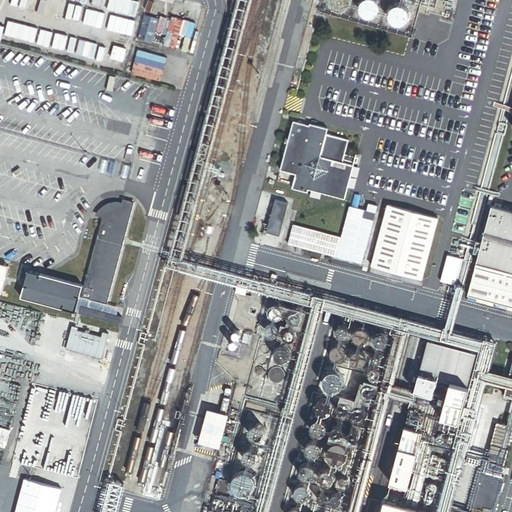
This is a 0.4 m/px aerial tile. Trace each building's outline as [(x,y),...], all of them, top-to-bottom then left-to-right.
[(351,5),(352,2),(351,0),(330,0),(331,2),(332,5),(333,7),(335,9),(337,10),(340,11),(343,11),(345,10),(348,9),(349,7),(351,5)] [(380,12),(381,9),(381,7),(380,4),(379,1),(378,0),(362,0),(361,1),(360,4),(360,6),(360,9),(361,12),(362,14),(364,16),(366,17),(369,18),(372,18),(374,17),(377,16),(378,14),(380,12)] [(409,20),(410,17),(410,15),(410,12),(409,9),(407,7),(405,6),(402,5),(400,5),(397,5),(395,6),(393,8),(391,9),(390,12),(389,15),(389,17),(390,20),(392,22),(394,24),(396,25),(398,26),(401,26),(404,25),(406,24),(408,22),(409,20)] [(310,189),(346,199),(355,165),(344,162),(349,140),(327,134),(329,128),(311,124),(310,125),(294,121),(282,170),(297,174),(293,188),(309,192),(310,189)] [(108,303),(135,201),(125,198),(124,202),(121,201),(115,200),(108,201),(107,205),(105,206),(103,208),(100,211),(99,213),(99,215),(104,216),(85,286),(82,296),(108,303)] [(280,235),(289,203),(276,199),(267,232),(280,235)] [(342,235),(337,256),(362,263),(378,207),(368,204),(366,210),(350,206),(342,235)] [(388,206),(373,267),(423,280),(438,219),(388,206)] [(511,211),(493,207),(469,296),(511,307),(511,211)] [(337,256),(342,235),(295,223),(290,243),(337,256)] [(9,266),(0,263),(0,292),(2,294),(9,266)] [(85,286),(28,272),(22,298),(78,313),(82,296),(85,286)] [(248,293),(249,284),(239,282),(237,291),(248,293)] [(281,315),(281,313),(281,312),(281,310),(279,308),(278,308),(276,307),(274,308),(273,309),(272,311),(271,313),(272,314),(273,316),(274,317),(276,318),(278,317),(279,317),(281,315)] [(299,321),(299,319),(299,317),(299,315),(297,314),(296,313),(294,313),(292,313),(290,314),(289,316),(289,318),(290,320),(291,321),(292,322),(294,323),(296,323),(297,322),(299,321)] [(275,333),(276,332),(276,330),(275,328),(274,327),(272,326),(270,326),(269,326),(267,327),(266,328),(265,330),(265,332),(266,333),(267,335),(269,335),(271,336),(272,335),(274,335),(275,333)] [(347,335),(347,333),(347,331),(347,330),(345,328),(344,327),(342,327),(340,328),(338,329),(337,331),(337,333),(337,334),(338,336),(340,337),(342,338),(344,337),(345,336),(347,335)] [(295,338),(295,337),(295,335),(295,333),(294,332),(292,331),(290,330),(288,331),(287,332),(286,334),(285,335),(285,337),(286,339),(288,340),(290,341),(292,341),(293,340),(295,338)] [(368,339),(368,337),(368,335),(367,333),(366,332),(364,331),(363,330),(361,330),(359,330),(357,331),(356,332),(354,333),(354,335),(353,337),(353,339),(354,341),(355,342),(356,344),(358,345),(360,345),(362,345),(363,345),(365,344),(367,342),(368,341),(368,339)] [(385,343),(386,341),(386,339),(385,338),(384,336),(382,335),(380,335),(378,336),(377,337),(376,338),(375,340),(376,342),(377,344),(378,345),(380,345),(382,345),(383,344),(385,343)] [(460,422),(478,354),(428,341),(415,392),(433,396),(437,379),(451,383),(442,417),(460,422)] [(291,354),(292,352),(291,350),(290,348),(289,347),(288,345),(286,345),(284,344),(282,345),(280,345),(279,346),(278,348),(277,350),(276,352),(277,354),(277,355),(278,357),(280,358),(281,359),(283,360),(285,360),(287,359),(288,358),(290,357),(291,355),(291,354)] [(345,356),(345,354),(345,353),(344,351),(343,350),(341,349),(340,348),(338,348),(336,348),(335,349),(333,350),(332,351),(331,353),(331,354),(331,356),(332,358),(333,359),(334,360),(335,361),(337,362),(339,362),(341,361),(342,361),(343,359),(344,358),(345,356)] [(366,362),(366,360),(365,358),(364,356),(364,355),(362,354),(360,353),(358,353),(356,353),(355,354),(353,355),(352,357),(351,358),(351,360),(351,362),(351,364),(352,365),(354,367),(355,368),(357,368),(359,368),(361,368),(363,367),(364,365),(365,364),(366,362)] [(285,375),(286,373),(285,372),(284,370),(283,368),(282,367),(280,367),(278,366),(276,367),(274,367),(273,368),(272,370),(271,371),(270,373),(271,375),(271,377),(272,379),(273,380),(275,381),(277,381),(279,381),(281,381),(282,380),(284,379),(285,377),(285,375)] [(381,376),(381,375),(382,374),(382,372),(381,371),(381,370),(380,369),(379,368),(378,367),(376,367),(375,367),(374,368),(372,369),(371,370),(371,371),(371,372),(371,374),(371,375),(372,376),(373,377),(374,378),(376,378),(377,378),(378,378),(380,377),(381,376)] [(343,387),(344,384),(344,381),(344,379),(343,376),(341,374),(339,373),(337,372),(334,371),(331,372),(329,373),(327,374),(325,376),(324,379),(323,381),(324,384),(324,386),(326,389),(328,390),(330,392),(333,392),(335,392),(338,392),(340,391),(342,389),(343,387)] [(371,391),(372,388),(372,386),(371,383),(370,381),(369,379),(367,377),(364,376),(362,376),(359,376),(356,377),(354,379),(353,381),(351,383),(351,386),(351,389),(352,391),(353,393),(355,395),(358,396),(360,397),(363,397),(365,396),(368,395),(370,393),(371,391)] [(332,407),(333,405),(332,403),(331,401),(330,400),(329,399),(327,398),(325,398),(323,398),(321,399),(320,400),(319,401),(318,403),(317,405),(318,407),(318,408),(319,410),(321,411),(322,412),(324,413),(326,413),(328,412),(329,411),(331,410),(332,408),(332,407)] [(349,411),(350,410),(350,408),(350,407),(350,406),(349,404),(349,403),(347,402),(346,402),(345,402),(343,402),(342,402),(341,403),(340,404),(339,406),(339,407),(339,408),(340,410),(340,411),(341,412),(343,412),(344,413),(345,413),(347,412),(348,412),(349,411)] [(365,415),(366,413),(366,412),(367,411),(366,409),(366,408),(365,407),(364,406),(362,406),(361,405),(360,406),(358,406),(357,407),(356,408),(356,409),(356,411),(356,412),(356,413),(357,415),(358,415),(359,416),(360,416),(362,416),(363,416),(364,415),(365,415)] [(221,446),(230,413),(209,408),(201,440),(221,446)] [(327,427),(327,426),(327,424),(326,422),(325,421),(323,419),(322,419),(320,418),(318,419),(316,419),(315,421),(313,422),(313,424),(312,426),(312,427),(313,429),(314,431),(315,432),(317,433),(319,433),(321,433),(323,433),(324,432),(326,431),(327,429),(327,427)] [(343,434),(344,433),(344,431),(344,430),(344,429),(344,427),(343,426),(342,426),(340,425),(339,425),(337,425),(336,426),(335,426),(334,427),(334,429),(333,430),(333,431),(334,433),(335,434),(336,435),(337,436),(338,436),(340,436),(341,436),(342,435),(343,434)] [(471,511),(497,511),(506,477),(501,476),(511,435),(511,428),(498,425),(485,472),(482,471),(471,511)] [(262,440),(264,439),(266,438),(267,435),(267,433),(267,431),(266,429),(264,428),(262,427),(260,426),(258,427),(256,428),(254,430),(253,432),(253,434),(254,437),(255,439),(257,440),(260,441),(262,440)] [(410,488),(423,431),(405,427),(392,483),(410,488)] [(359,438),(360,437),(360,435),(360,434),(360,433),(359,431),(358,430),(357,429),(356,429),(355,429),(353,429),(352,429),(351,430),(350,431),(349,432),(349,434),(349,435),(350,437),(350,438),(351,439),(353,439),(354,440),(355,440),(356,439),(358,439),(359,438)] [(447,437),(446,436),(445,434),(444,434),(442,434),(441,434),(440,435),(439,436),(439,438),(439,439),(440,441),(441,442),(442,442),(444,442),(445,441),(446,440),(447,439),(447,437)] [(455,439),(455,438),(454,437),(452,436),(451,436),(449,436),(448,437),(447,438),(447,440),(447,441),(448,443),(449,444),(451,444),(452,444),(454,443),(455,442),(455,441),(455,439)] [(322,449),(322,447),(322,445),(321,443),(320,442),(319,441),(317,440),(315,440),(313,440),(311,441),(310,442),(308,443),(308,445),(307,447),(307,448),(308,450),(309,452),(310,453),(312,454),(314,455),(316,455),(318,454),(319,453),(321,452),(322,451),(322,449)] [(349,455),(350,452),(350,450),(350,447),(349,445),(347,443),(345,441),(342,440),(340,440),(337,440),(335,441),(332,443),(331,445),(330,447),(329,450),(329,452),(330,455),(332,457),(334,459),(336,460),(338,461),(341,461),(344,460),(346,459),(348,457),(349,455)] [(256,464),(258,462),(258,461),(259,459),(258,457),(257,455),(256,453),(254,453),(252,453),(250,453),(248,454),(247,456),(246,458),(247,460),(247,462),(249,463),(250,464),(252,465),(254,465),(256,464)] [(316,471),(316,469),(316,467),(315,465),(314,464),(313,463),(311,462),(309,462),(307,462),(305,463),(304,464),(303,465),(302,467),(301,469),(301,471),(302,472),(303,474),(304,475),(306,476),(308,477),(310,477),(312,476),(313,476),(315,474),(316,473),(316,471)] [(336,477),(336,475),(336,473),(335,471),(334,470),(332,469),(331,468),(329,468),(327,468),(325,469),(324,470),(322,471),(321,473),(321,475),(321,477),(322,478),(323,480),(324,481),(326,482),(328,483),(330,483),(331,482),(333,481),(334,480),(336,478),(336,477)] [(250,496),(254,494),(256,491),(257,488),(257,484),(256,481),(254,479),(252,477),(249,475),(245,475),(242,476),(239,478),(237,481),(236,485),(236,488),(238,492),(240,494),(243,496),(247,496),(250,496)] [(56,511),(63,490),(24,480),(15,511),(56,511)] [(311,492),(311,490),(310,489),(310,487),(308,485),(307,484),(305,484),(303,483),(301,484),(299,484),(298,485),(297,487),(296,488),(296,490),(296,492),(296,494),(297,496),(299,497),(300,498),(302,498),(304,498),(306,498),(308,497),(309,496),(310,494),(311,492)] [(439,488),(439,486),(438,484),(437,483),(435,483),(433,483),(432,483),(430,485),(430,486),(429,488),(430,490),(431,491),(433,492),(434,492),(436,492),(438,491),(439,489),(439,488)] [(405,493),(406,488),(392,485),(391,490),(405,493)] [(342,502),(343,500),(344,499),(344,498),(343,496),(343,495),(342,494),(341,493),(339,493),(338,492),(337,493),(335,493),(334,494),(333,495),(333,496),(333,498),(333,499),(333,500),(334,501),(335,502),(336,503),(337,503),(339,503),(340,503),(341,502),(342,502)] [(383,511),(427,511),(386,501),(383,511)]
